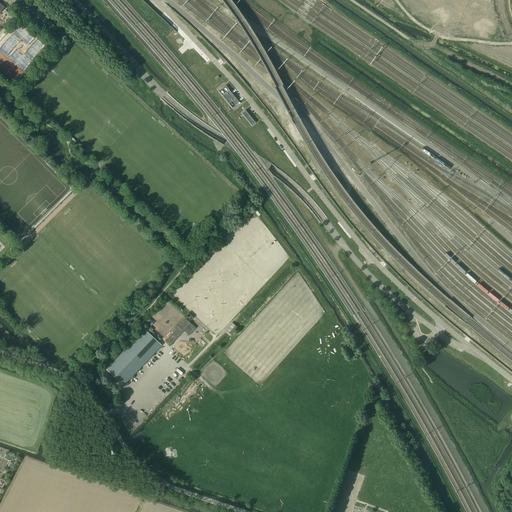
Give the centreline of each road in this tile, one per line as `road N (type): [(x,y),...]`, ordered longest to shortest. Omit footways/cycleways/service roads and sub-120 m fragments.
road 1 (track): [(461,511),(359,332),(239,160)]
road 2 (unclassified): [(241,511),(160,482),(134,461),(89,395),(54,370),(0,351)]
